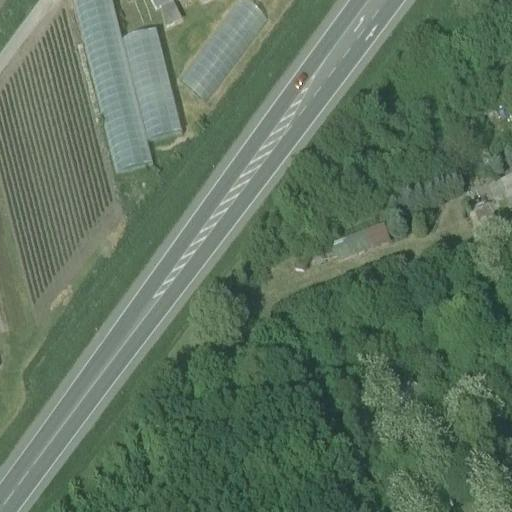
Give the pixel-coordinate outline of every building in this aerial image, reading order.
[(75,0),(112,175),(150,167),(145,142),(178,136),(157,33),(117,41),(108,0),(75,0)] [(156,0),(161,10),(183,0),(156,0)] [(206,104),(265,18),(239,0),(235,0),(177,84),(206,104)] [(511,180),(493,189),(504,217),(511,213),(511,180)] [(488,209),(469,216),(481,246),(499,239),(488,209)]
